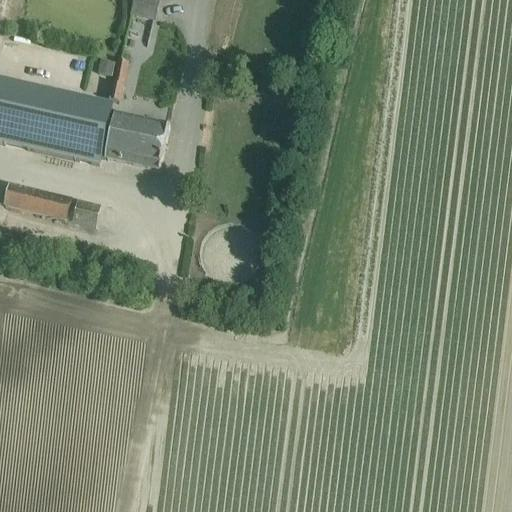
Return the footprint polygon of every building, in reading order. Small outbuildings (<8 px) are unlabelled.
[(154,24),(159,1),(157,0),(134,0),(130,18),(154,24)] [(112,80),(115,67),(100,64),(98,77),(112,80)] [(119,107),(127,70),(116,67),(108,105),(119,107)] [(111,118),(113,109),(0,84),(0,148),(99,170),(101,163),(111,118)] [(101,163),(157,176),(167,130),(111,118),(101,163)] [(4,209),(66,224),(71,203),(10,187),(7,198),(0,196),(0,207),(5,208),(4,209)] [(94,231),(100,210),(77,204),(72,226),(94,231)]
